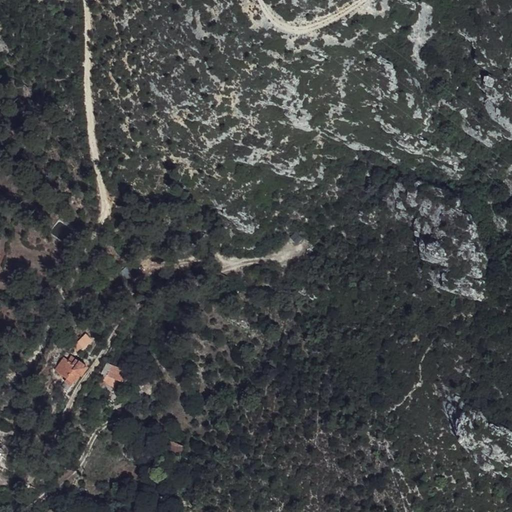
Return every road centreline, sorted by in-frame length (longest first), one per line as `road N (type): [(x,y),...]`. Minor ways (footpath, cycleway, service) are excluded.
road 1 (track): [(74,0),(80,102),(102,215),(63,295)]
road 2 (track): [(295,251),(63,295)]
road 3 (residential): [(78,391),(9,511)]
road 4 (track): [(362,0),(291,31),(260,20),(245,0)]
